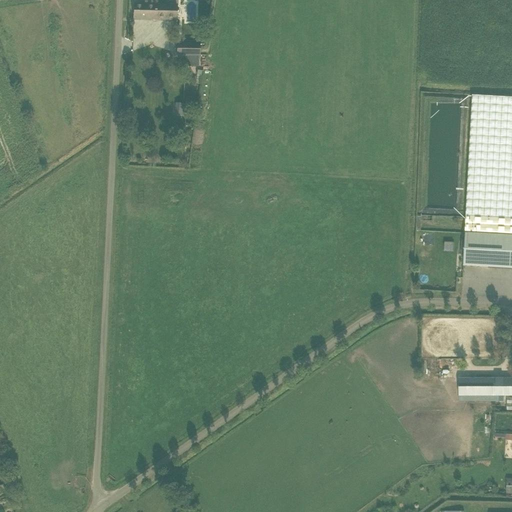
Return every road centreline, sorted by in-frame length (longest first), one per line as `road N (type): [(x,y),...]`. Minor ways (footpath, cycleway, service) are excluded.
road 1 (unclassified): [(96,508),(119,0)]
road 2 (unclassified): [(96,508),(385,311),(511,306)]
